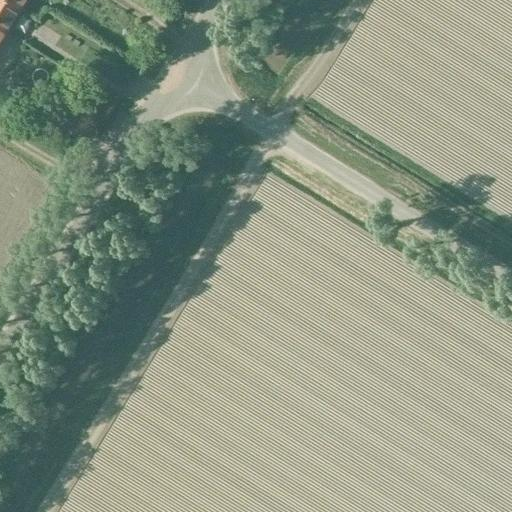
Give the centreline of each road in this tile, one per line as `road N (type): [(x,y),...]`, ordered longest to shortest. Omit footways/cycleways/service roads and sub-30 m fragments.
road 1 (unclassified): [(511,280),(191,85)]
road 2 (unclassified): [(0,354),(140,128),(191,85)]
